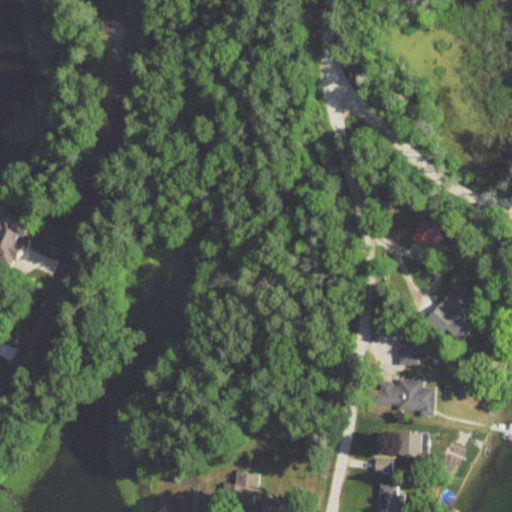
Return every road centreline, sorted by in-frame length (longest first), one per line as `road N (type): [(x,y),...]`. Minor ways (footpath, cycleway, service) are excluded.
road 1 (residential): [(331,511),(367,294),(360,208),(325,69),(332,0)]
road 2 (residential): [(0,394),(39,332),(125,121),(135,0)]
road 3 (residential): [(325,69),(432,174),(478,199),(511,204)]
